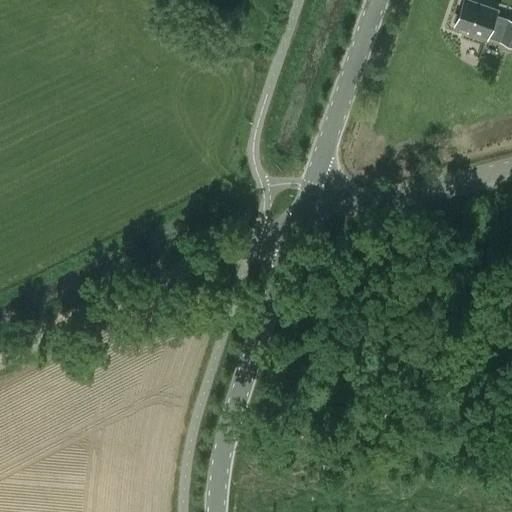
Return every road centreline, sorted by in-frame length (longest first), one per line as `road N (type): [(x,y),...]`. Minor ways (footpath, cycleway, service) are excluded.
road 1 (unclassified): [(0,362),(297,219)]
road 2 (tertiary): [(216,511),(221,452),(297,219)]
road 3 (tertiary): [(304,202),(376,0)]
road 4 (tertiary): [(511,169),(358,202),(304,202)]
